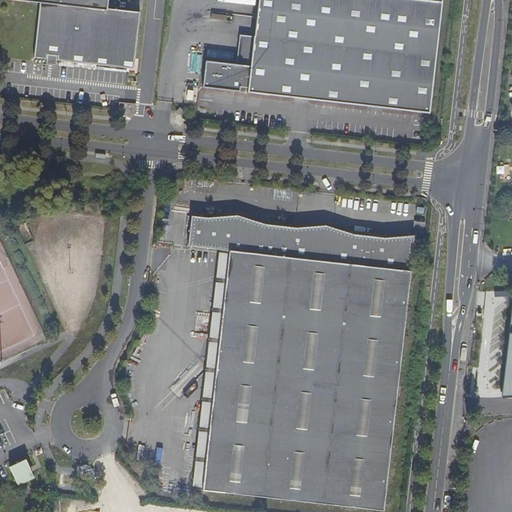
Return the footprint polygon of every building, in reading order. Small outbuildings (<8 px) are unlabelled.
[(107,7),(107,0),(29,0),(39,1),(33,56),(46,57),(46,53),(57,54),(57,58),(133,67),(139,10),(107,7)] [(257,0),(254,34),(247,86),(247,91),(428,111),(440,0),(257,0)] [(247,86),(254,34),(239,33),(236,63),(205,59),(202,86),(239,90),(240,85),(247,86)] [(176,109),(182,116),(186,112),(180,106),(176,109)] [(229,250),(411,270),(415,240),(193,216),(190,246),(229,250)] [(384,509),(411,270),(229,250),(201,488),(384,509)] [(511,397),(511,311),(500,398),(511,397)] [(26,460),(10,468),(18,486),(34,479),(26,460)]
